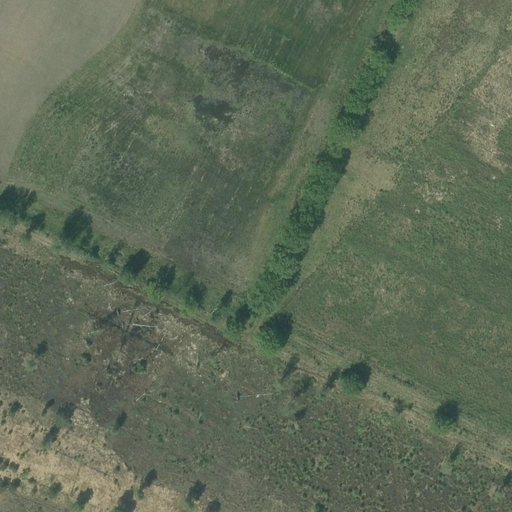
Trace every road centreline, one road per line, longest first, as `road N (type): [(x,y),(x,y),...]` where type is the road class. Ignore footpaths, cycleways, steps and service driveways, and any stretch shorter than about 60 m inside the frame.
road 1 (track): [(412,0),(246,330)]
road 2 (track): [(246,330),(223,331),(0,217)]
